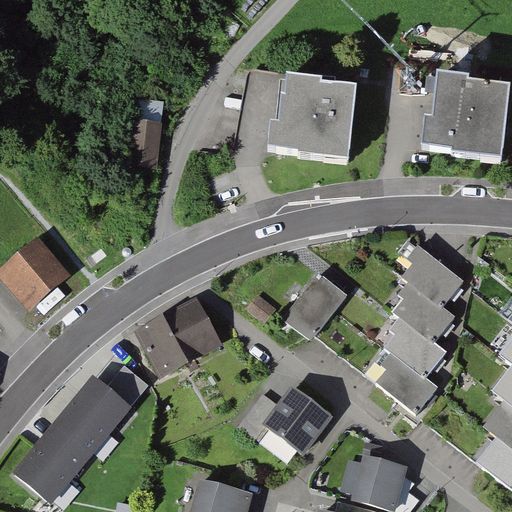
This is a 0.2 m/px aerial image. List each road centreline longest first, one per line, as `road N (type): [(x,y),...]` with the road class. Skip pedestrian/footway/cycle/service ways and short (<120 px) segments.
road 1 (residential): [(184,265),(196,286),(484,511)]
road 2 (tertiary): [(184,265),(315,219),(412,210),(511,214)]
road 3 (residential): [(184,265),(165,239),(168,191),(182,153),(229,62),(287,0)]
road 4 (tertiary): [(0,417),(109,311),(184,265)]
